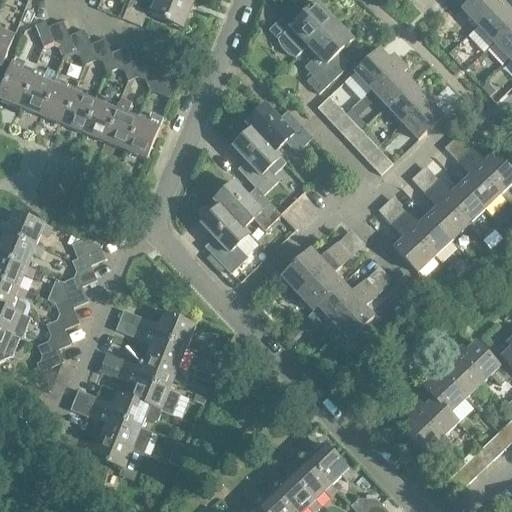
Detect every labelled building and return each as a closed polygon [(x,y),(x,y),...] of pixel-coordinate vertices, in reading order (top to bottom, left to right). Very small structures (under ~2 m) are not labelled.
[(194,0),(157,0),(155,6),(141,1),(139,5),(130,2),(122,22),(141,29),(147,15),(151,16),(150,18),(182,30),(194,0)] [(478,30),(503,6),(497,0),(473,0),(461,12),(478,30)] [(294,6),(284,15),(285,16),(268,32),(286,51),(298,39),(308,49),(334,24),(316,5),(303,16),(294,6)] [(503,6),(478,30),(494,47),(511,29),(511,13),(511,14),(503,6)] [(63,23),(48,30),(50,34),(40,38),(45,51),(56,46),(61,47),(71,42),(69,38),(63,23)] [(50,34),(48,30),(46,24),(35,28),(40,38),(50,34)] [(334,24),(308,49),(316,58),(304,70),(321,88),(342,68),(334,59),(352,42),(334,24)] [(0,69),(1,70),(14,39),(2,34),(4,29),(0,27),(0,69)] [(511,29),(494,47),(510,64),(511,61),(511,29)] [(84,32),(69,38),(71,42),(61,47),(65,58),(76,53),(82,56),(92,51),(90,47),(84,32)] [(105,40),(90,47),(92,51),(82,56),(86,66),(98,61),(103,64),(113,60),(112,55),(105,40)] [(113,60),(103,64),(107,75),(119,70),(124,73),(135,68),(133,64),(126,49),(112,55),(113,60)] [(371,92),(400,65),(393,57),(389,62),(379,52),(354,75),(371,92)] [(148,58),(133,64),(135,68),(124,73),(128,83),(139,79),(145,81),(156,77),(154,73),(148,58)] [(0,101),(19,110),(32,78),(21,74),(23,69),(12,64),(0,93),(0,101)] [(407,71),(400,65),(371,92),(386,109),(411,86),(402,76),(407,71)] [(156,77),(145,81),(150,92),(161,87),(170,90),(176,88),(177,85),(169,66),(154,73),(156,77)] [(32,78),(19,110),(40,118),(53,87),(42,82),(44,77),(33,73),(32,78)] [(53,87),(40,118),(61,127),(74,96),(63,91),(65,86),(54,82),(53,86),(53,87)] [(420,95),(411,86),(386,109),(402,125),(431,97),(425,90),(420,95)] [(74,95),(74,96),(61,127),(83,135),(95,104),(84,100),(86,95),(76,90),(74,95)] [(438,105),(431,97),(402,125),(418,142),(443,119),(433,109),(438,105)] [(95,104),(83,135),(104,144),(116,113),(105,108),(107,103),(97,99),(95,103),(95,104)] [(345,117),(329,99),(318,110),(334,127),(345,117)] [(117,112),(116,113),(104,144),(125,152),(138,121),(126,117),(128,112),(118,108),(116,112),(117,112)] [(252,132),(274,154),(285,144),(296,156),(312,140),(292,119),(283,128),(265,108),(246,126),(252,132)] [(138,121),(125,152),(146,161),(159,130),(147,125),(149,120),(139,116),(137,121),(138,121)] [(341,136),(353,125),(345,117),(334,127),(333,128),(341,136)] [(252,132),(233,150),(251,169),(243,177),(263,198),(279,183),(268,171),(280,160),(275,154),(274,155),(274,154),(252,132)] [(361,133),(350,144),(365,160),(376,149),(361,133)] [(459,138),(453,144),(501,196),(511,186),(511,174),(494,156),(484,165),(459,138)] [(501,196),(453,144),(445,152),(470,178),(461,186),(485,211),(501,196)] [(376,149),(365,160),(381,177),(392,166),(376,149)] [(485,211),(461,186),(451,196),(426,170),(420,176),(468,227),(485,211)] [(468,227),(420,176),(412,183),(437,209),(428,217),(452,243),(468,227)] [(221,209),(242,232),(253,221),(264,233),(281,218),(260,197),(252,205),(233,185),(215,203),(220,209),(221,209)] [(393,201),(387,207),(435,258),(452,243),(428,217),(418,227),(393,201)] [(435,258),(387,207),(379,215),(403,241),(393,250),(417,275),(435,258)] [(220,209),(201,227),(219,246),(210,255),(230,277),(247,260),(236,249),(248,237),(243,232),(242,232),(221,209),(220,209)] [(36,248),(41,250),(46,238),(51,240),(55,232),(13,215),(9,227),(2,224),(0,228),(0,234),(4,236),(5,236),(36,249),(36,248)] [(90,246),(100,251),(107,236),(96,231),(90,246)] [(36,249),(5,236),(0,248),(0,247),(0,258),(27,270),(27,269),(32,271),(37,260),(42,262),(46,252),(41,250),(36,248),(36,249)] [(100,251),(90,246),(71,239),(68,246),(73,248),(79,261),(83,259),(87,269),(91,268),(106,262),(101,252),(100,251)] [(298,298),(345,254),(336,246),(319,262),(310,252),(281,280),(298,298)] [(350,260),(345,254),(298,298),(312,314),(317,309),(318,310),(343,287),(333,276),(350,260)] [(27,270),(0,258),(0,283),(19,291),(19,290),(23,292),(28,280),(34,283),(38,274),(32,271),(27,269),(27,270)] [(83,259),(79,261),(72,263),(76,274),(74,280),(79,290),(82,289),(97,283),(91,268),(87,269),(83,259)] [(49,269),(44,278),(60,286),(65,277),(49,269)] [(79,290),(74,280),(63,284),(69,296),(66,301),(70,312),(73,310),(89,304),(82,289),(79,290)] [(343,287),(318,310),(333,326),(371,290),(364,282),(351,295),(343,287)] [(19,291),(0,283),(0,307),(10,312),(10,311),(29,319),(32,312),(32,308),(31,306),(28,303),(26,302),(29,295),(23,292),(19,290),(19,291)] [(371,290),(333,326),(348,342),(364,327),(373,319),(364,309),(378,296),(371,290)] [(70,312),(66,301),(55,306),(60,317),(57,322),(61,333),(65,332),(80,325),(73,310),(70,312)] [(10,312),(0,307),(0,332),(13,338),(13,337),(23,341),(31,320),(29,319),(10,311),(10,312)] [(158,328),(141,321),(138,330),(187,350),(195,329),(163,316),(158,328)] [(61,333),(57,322),(46,327),(52,339),(48,344),(53,354),(59,352),(71,346),(65,332),(61,333)] [(376,339),(364,327),(348,342),(341,348),(352,360),(376,339)] [(187,350),(138,330),(134,340),(150,347),(146,358),(178,371),(187,350)] [(13,338),(0,332),(0,367),(14,361),(23,341),(13,337),(13,338)] [(511,339),(506,345),(510,350),(501,359),(511,371),(511,339)] [(53,354),(48,344),(38,348),(44,364),(38,367),(41,374),(64,364),(59,352),(53,354)] [(461,349),(456,354),(483,384),(499,369),(476,344),(466,354),(461,349)] [(451,367),(442,376),(466,401),(483,384),(456,354),(447,362),(451,367)] [(141,370),(124,363),(120,372),(169,392),(173,384),(184,389),(189,375),(178,371),(146,358),(141,370)] [(169,392),(120,372),(116,382),(133,389),(129,399),(129,400),(150,409),(158,413),(171,418),(180,396),(169,392)] [(466,401),(442,376),(432,385),(428,380),(422,386),(434,400),(449,416),(466,401)] [(92,410),(96,401),(78,393),(74,402),(92,410)] [(113,407),(96,401),(92,410),(141,430),(145,419),(152,421),(155,420),(158,413),(150,409),(129,400),(129,399),(118,395),(113,407)] [(449,416),(434,400),(424,409),(420,405),(413,411),(441,441),(458,425),(449,416)] [(92,410),(74,402),(70,412),(88,420),(92,410)] [(92,410),(88,420),(105,427),(100,438),(132,451),(145,456),(152,437),(140,432),(141,430),(92,410)] [(441,441),(413,411),(406,418),(410,422),(400,432),(424,457),(441,441)] [(511,431),(507,427),(499,435),(510,447),(511,444),(511,431)] [(502,455),(510,447),(499,435),(490,443),(502,455)] [(95,450),(79,443),(75,453),(124,472),(132,476),(137,474),(139,469),(137,464),(129,460),(132,451),(100,438),(95,450)] [(308,463),(331,487),(341,478),(346,484),(347,483),(354,491),(360,485),(324,447),(314,456),(310,451),(303,458),(307,463),(308,463)] [(153,473),(160,453),(151,450),(144,470),(153,473)] [(474,458),(465,466),(465,467),(476,479),(485,470),(474,458)] [(465,466),(463,464),(460,461),(452,468),(458,473),(465,467),(465,466)] [(307,463),(298,472),(293,467),(286,474),(290,478),(291,479),(291,478),(314,503),(324,493),(330,499),(337,493),(332,487),(331,488),(331,487),(308,463),(307,463)] [(91,464),(85,478),(104,485),(110,471),(91,464)] [(457,474),(448,483),(459,495),(468,487),(457,474)] [(291,479),(290,478),(281,487),(277,483),(269,489),(274,494),(275,494),(291,511),(304,511),(308,509),(310,511),(316,511),(320,508),(315,503),(314,503),(291,478),(291,479)] [(274,494),(264,503),(260,498),(253,505),(257,510),(258,510),(260,511),(291,511),(275,494),(274,494)] [(385,511),(375,500),(359,500),(350,508),(353,511),(385,511)]
